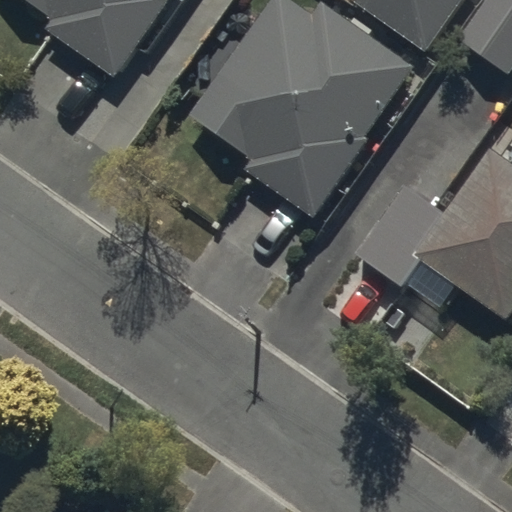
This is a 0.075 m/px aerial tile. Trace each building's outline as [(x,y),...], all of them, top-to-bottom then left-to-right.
[(13,0),(62,33),(56,42),(124,89),(175,15),(173,14),(182,0),(13,0)] [(373,0),(361,18),(433,67),(479,0),(373,0)] [(511,89),(511,0),(507,0),(467,59),(511,89)] [(284,5),(196,132),(258,175),(252,183),(323,232),(426,85),(355,36),(356,35),(330,17),(320,30),(284,5)] [(412,306),(431,279),(511,334),(511,171),(498,162),(454,225),(406,193),(355,267),(412,306)]
